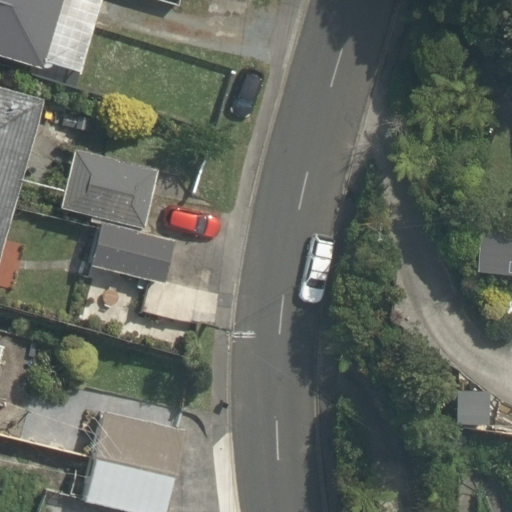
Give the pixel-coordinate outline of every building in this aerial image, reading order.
[(0,0),(0,58),(44,72),(47,65),(82,77),(103,0),(0,0)] [(0,274),(45,102),(0,88),(0,274)] [(142,236),(154,160),(74,148),(64,211),(97,216),(89,271),(162,282),(169,240),(142,236)] [(85,462),(178,465),(179,416),(86,413),(85,462)] [(176,511),(178,465),(85,462),(82,511),(176,511)]
